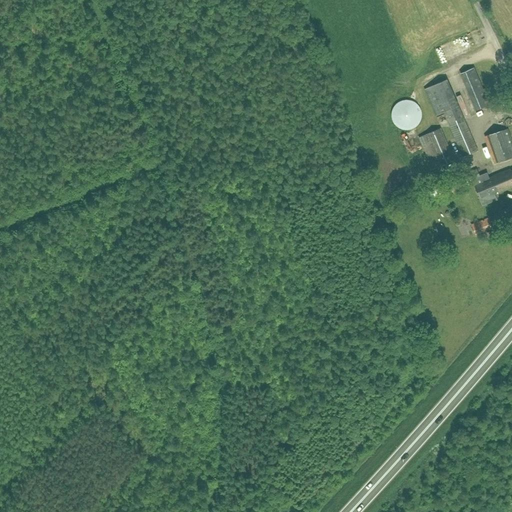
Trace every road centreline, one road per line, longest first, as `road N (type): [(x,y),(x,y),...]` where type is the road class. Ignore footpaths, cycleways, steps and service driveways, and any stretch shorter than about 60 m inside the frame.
road 1 (track): [(90,0),(181,226),(207,320),(220,435),(207,511)]
road 2 (trunk): [(350,511),(511,329)]
road 3 (track): [(0,231),(159,166)]
